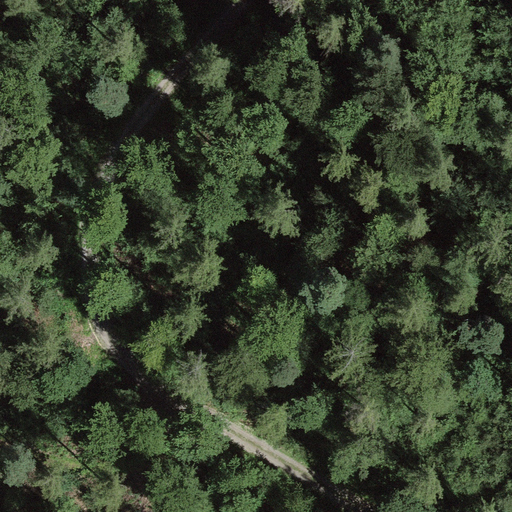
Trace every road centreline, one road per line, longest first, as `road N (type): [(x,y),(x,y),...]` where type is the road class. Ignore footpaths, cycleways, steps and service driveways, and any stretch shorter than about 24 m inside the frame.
road 1 (track): [(238,0),(135,109),(97,178),(84,257),(104,341),(169,396),(372,511)]
road 2 (track): [(169,396),(242,511)]
